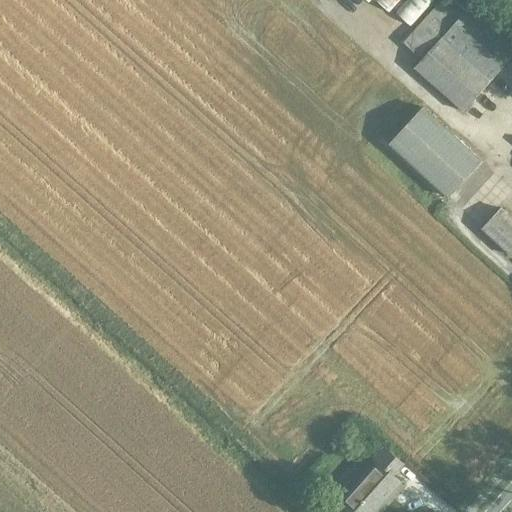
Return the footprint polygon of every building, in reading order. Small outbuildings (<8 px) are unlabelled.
[(375,0),(389,12),(400,0),(375,0)] [(407,0),(396,12),(411,26),(434,0),(407,0)] [(440,0),(402,43),(423,61),(416,69),(464,112),(511,58),(511,47),(469,9),(468,11),(455,0),(440,0)] [(390,143),(449,197),(482,161),(422,107),(390,143)] [(511,218),(500,208),(483,227),(511,254),(511,218)] [(394,476),(404,464),(385,447),(373,460),(377,463),(341,503),(350,511),(375,511),(402,483),(394,476)]
